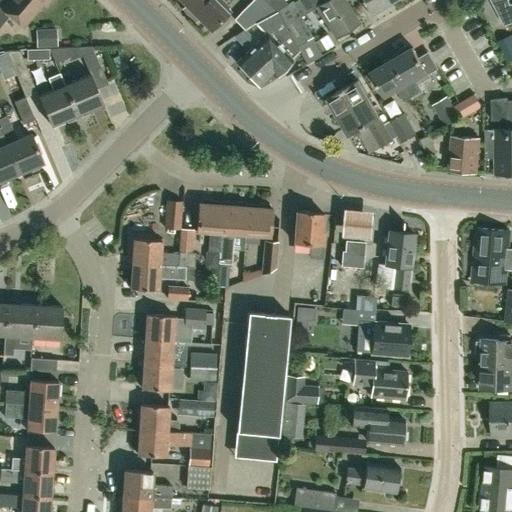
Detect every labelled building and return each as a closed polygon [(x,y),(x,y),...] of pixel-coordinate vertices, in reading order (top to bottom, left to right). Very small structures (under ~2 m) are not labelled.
[(0,5),(0,26),(10,15),(22,26),(41,3),(45,6),(49,0),(9,0),(2,8),(0,5)] [(179,0),(193,13),(206,0),(179,0)] [(206,0),(193,13),(211,32),(231,11),(221,1),(221,0),(206,0)] [(261,21),(278,12),(290,6),(287,4),(282,0),(252,0),(233,19),(244,30),(255,23),(260,20),(261,21)] [(312,37),(301,16),(312,8),(306,0),(296,0),(293,2),(292,0),(291,0),(287,4),(290,6),(278,12),(296,46),(312,37)] [(359,23),(343,0),(306,0),(312,8),(316,6),(316,7),(316,8),(335,38),(359,23)] [(360,0),(369,15),(389,3),(387,0),(360,0)] [(511,2),(510,4),(508,0),(494,5),(505,25),(511,22),(511,2)] [(266,34),(236,63),(260,88),(272,75),(274,78),(294,59),(292,57),(298,51),(296,46),(278,12),(261,21),(260,20),(255,23),(266,34)] [(480,29),(469,36),(476,46),(487,39),(480,29)] [(327,34),(314,42),(321,54),(334,47),(327,34)] [(505,63),(511,59),(511,37),(511,35),(495,42),(505,63)] [(99,65),(91,46),(65,48),(71,60),(81,55),(88,70),(99,65)] [(418,84),(430,77),(413,48),(393,61),(413,96),(422,91),(418,84)] [(37,92),(19,50),(7,51),(26,97),(37,92)] [(393,61),(371,73),(385,97),(397,90),(404,101),(413,96),(393,61)] [(77,115),(65,85),(64,85),(59,72),(47,77),(52,91),(38,97),(51,127),(77,115)] [(65,85),(77,115),(103,105),(90,75),(65,85)] [(349,136),(367,126),(381,149),(392,142),(391,139),(395,136),(388,122),(383,126),(356,81),(326,99),(334,112),(332,121),(341,123),(349,136)] [(460,120),(481,107),(474,95),(454,107),(460,120)] [(14,102),(23,124),(34,119),(25,97),(14,102)] [(445,125),(458,118),(446,97),(433,105),(445,125)] [(511,101),(508,102),(508,99),(492,101),(492,121),(508,121),(508,130),(485,131),(486,159),(496,159),(496,175),(511,175),(511,101)] [(388,122),(395,136),(397,135),(401,143),(416,134),(403,113),(388,122)] [(5,115),(0,116),(0,128),(2,133),(11,129),(5,115)] [(19,174),(7,146),(1,133),(2,133),(0,128),(0,184),(9,180),(8,178),(19,174)] [(7,146),(19,174),(30,169),(31,171),(41,167),(40,165),(43,163),(31,135),(7,146)] [(477,174),(481,140),(453,137),(449,171),(477,174)] [(228,177),(251,177),(251,164),(228,164),(228,177)] [(136,205),(142,216),(159,208),(153,197),(136,205)] [(219,269),(224,205),(213,204),(213,200),(202,199),(201,203),(199,203),(196,231),(208,232),(205,268),(219,269)] [(180,230),(181,201),(165,200),(163,228),(180,230)] [(343,200),(341,228),(370,231),(373,203),(343,200)] [(245,243),(248,207),(246,207),(245,202),(235,201),(234,206),(224,205),(220,262),(232,263),(234,234),(244,234),(244,243),(245,243)] [(248,207),(245,243),(257,244),(258,235),(271,236),(273,209),(270,209),(270,204),(259,203),(258,208),(248,207)] [(322,258),(324,232),(321,231),(323,213),(297,211),(294,243),(311,244),(310,257),(322,258)] [(506,284),(510,230),(477,228),(473,281),(506,284)] [(179,266),(185,267),(194,268),(195,253),(190,253),(193,230),(182,229),(180,253),(179,254),(180,254),(179,266)] [(407,291),(414,234),(390,231),(386,265),(396,266),(393,289),(407,291)] [(132,263),(179,266),(180,254),(179,254),(162,253),(162,241),(154,241),(154,234),(127,232),(125,263),(132,263)] [(362,267),(363,242),(345,241),(344,251),(342,251),(341,266),(362,267)] [(276,268),(277,252),(264,251),(263,268),(263,273),(276,268)] [(159,278),(184,280),(185,267),(179,266),(132,263),(131,288),(159,290),(159,278)] [(187,301),(188,287),(167,285),(166,299),(187,301)] [(33,336),(35,305),(7,303),(4,355),(13,355),(13,345),(31,346),(31,336),(33,336)] [(35,305),(33,336),(60,338),(62,306),(35,305)] [(203,329),(205,309),(184,307),(183,328),(203,329)] [(358,324),(356,351),(408,355),(410,326),(386,324),(386,322),(374,321),(375,311),(359,309),(358,324)] [(242,381),(238,422),(280,426),(284,385),(291,315),(288,314),(249,310),(242,381)] [(145,338),(174,340),(175,316),(147,314),(145,338)] [(91,346),(88,325),(74,327),(77,348),(91,346)] [(511,339),(511,340),(511,335),(498,334),(498,339),(483,338),(482,341),(477,341),(476,353),(482,353),(481,363),(511,364),(511,339)] [(172,365),(174,340),(145,338),(144,363),(172,365)] [(189,366),(215,367),(215,354),(190,353),(189,366)] [(55,372),(56,360),(29,358),(29,370),(55,372)] [(405,399),(407,371),(387,369),(388,361),(354,358),(352,384),(371,385),(370,396),(405,399)] [(170,390),(172,365),(144,363),(142,388),(170,390)] [(511,388),(511,364),(481,363),(480,387),(511,388)] [(215,367),(189,366),(188,380),(204,381),(214,381),(215,367)] [(317,403),(317,386),(303,384),(304,376),(288,374),(286,400),(317,403)] [(5,402),(57,406),(59,382),(31,380),(30,392),(6,391),(5,402)] [(199,390),(199,398),(214,399),(214,391),(203,390),(199,390)] [(178,399),(177,414),(213,417),(214,401),(178,399)] [(301,437),(304,404),(285,402),(282,435),(301,437)] [(492,437),(511,436),(511,402),(491,402),(492,437)] [(57,406),(7,403),(5,403),(4,416),(28,418),(28,430),(56,432),(57,406)] [(141,405),(140,428),(179,431),(179,424),(176,421),(168,420),(169,406),(141,405)] [(405,429),(403,429),(403,419),(386,417),(386,409),(353,406),(352,424),(369,426),(367,442),(401,444),(402,440),(404,441),(405,429)] [(187,464),(208,466),(210,432),(184,431),(179,431),(140,428),(138,454),(166,456),(166,444),(188,445),(187,464)] [(363,454),(364,439),(314,435),(313,450),(363,454)] [(12,469),(53,472),(54,448),(26,446),(25,459),(12,458),(12,469)] [(511,511),(511,455),(499,455),(498,468),(486,467),(484,497),(481,497),(480,509),(483,509),(482,511),(511,511)] [(396,493),(399,467),(366,463),(365,470),(347,468),(345,482),(363,484),(362,488),(396,493)] [(187,464),(186,487),(208,489),(210,467),(208,466),(187,464)] [(51,497),(53,472),(12,469),(11,471),(2,470),(1,483),(24,484),(23,495),(51,497)] [(123,495),(170,497),(171,485),(152,484),(153,471),(125,470),(123,495)] [(333,510),(336,492),(296,487),(294,505),(333,510)] [(50,511),(51,497),(23,495),(0,493),(0,503),(22,505),(22,511),(50,511)] [(170,498),(170,497),(123,495),(122,511),(161,511),(161,507),(170,508),(170,507),(180,508),(180,498),(170,498)]
